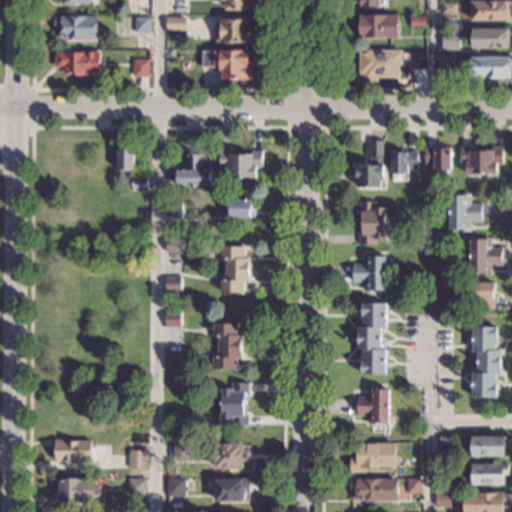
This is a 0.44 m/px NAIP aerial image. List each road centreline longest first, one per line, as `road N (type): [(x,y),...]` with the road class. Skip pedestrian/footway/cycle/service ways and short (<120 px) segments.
road 1 (residential): [(304,511),(310,0)]
road 2 (residential): [(511,105),(0,104)]
road 3 (secondary): [(14,455),(21,0)]
